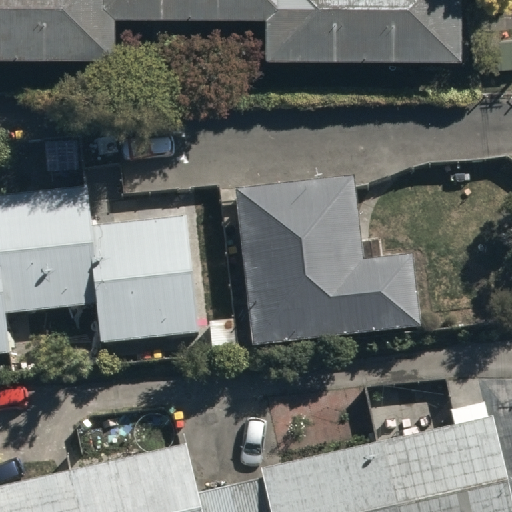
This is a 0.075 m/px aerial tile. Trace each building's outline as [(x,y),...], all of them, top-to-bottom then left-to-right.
[(21,0),(0,0),(0,48),(22,48),(21,0)] [(21,0),(22,48),(104,48),(104,3),(103,0),(21,0)] [(284,0),(284,3),(283,46),(362,48),(363,0),(284,0)] [(452,0),(363,0),(362,48),(452,50),(452,0)] [(356,168),(238,182),(257,339),(421,319),(413,249),(367,255),(356,168)] [(0,189),(0,262),(5,309),(102,297),(94,220),(91,179),(0,189)] [(191,211),(94,220),(102,297),(106,336),(203,326),(191,211)] [(0,344),(12,343),(5,309),(0,262),(0,344)] [(511,511),(511,510),(489,409),(378,434),(395,511),(511,511)] [(260,473),(268,511),(395,511),(378,434),(257,461),(260,473)] [(199,511),(194,488),(183,439),(70,464),(65,466),(75,511),(199,511)] [(75,511),(65,466),(0,480),(0,511),(75,511)] [(233,511),(268,511),(260,473),(226,480),(233,511)] [(233,511),(226,480),(196,487),(194,488),(199,511),(233,511)]
